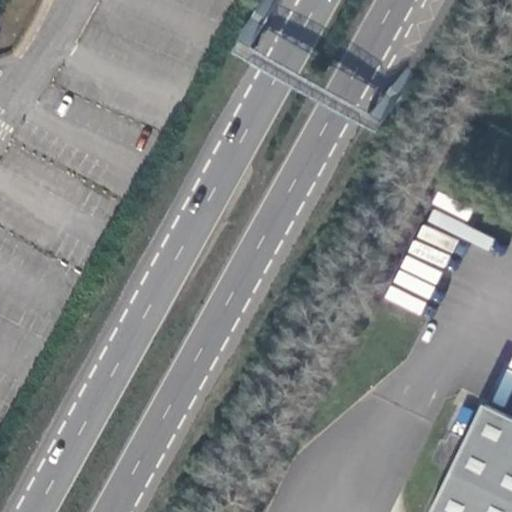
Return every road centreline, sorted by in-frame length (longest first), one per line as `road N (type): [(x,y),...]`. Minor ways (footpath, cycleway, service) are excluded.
road 1 (primary): [(322,0),(37,511)]
road 2 (primary): [(115,511),(394,0)]
road 3 (unknown): [(160,109),(0,403)]
